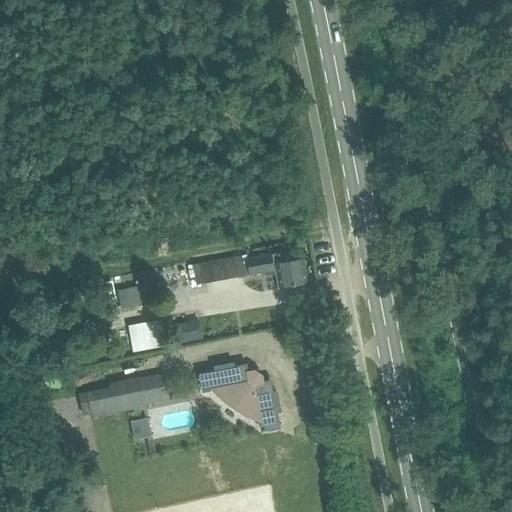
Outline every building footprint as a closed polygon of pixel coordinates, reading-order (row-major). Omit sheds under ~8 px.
[(194,264),(198,284),(265,272),(265,275),(276,273),(279,288),(309,283),(304,258),(290,260),(288,251),(248,259),(247,255),(194,264)] [(122,307),(158,300),(154,284),(118,291),(122,307)] [(200,321),(188,324),(191,342),(204,339),(200,321)] [(126,324),(129,353),(156,350),(153,322),(126,324)] [(260,423),(261,431),(279,427),(276,411),(280,411),(277,393),(272,394),(270,382),(263,383),(262,377),(254,372),(247,373),(246,366),(234,368),(233,364),(214,367),(214,370),(199,373),(203,394),(213,392),(223,402),(235,410),(247,417),(260,423)] [(79,394),(83,416),(91,414),(92,417),(146,407),(146,404),(170,400),(165,375),(142,380),(141,378),(110,384),(111,388),(79,394)] [(143,420),(131,423),(134,439),(146,436),(143,420)]
